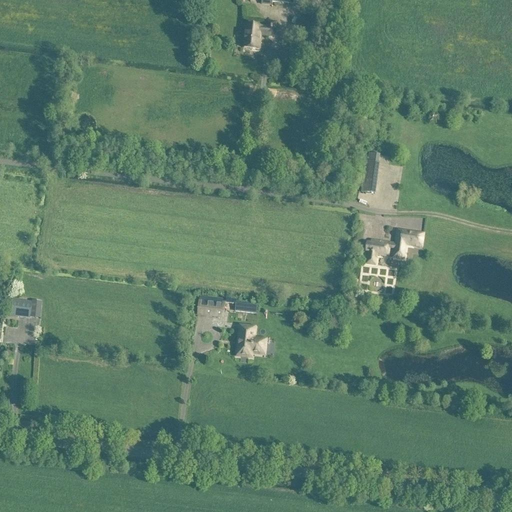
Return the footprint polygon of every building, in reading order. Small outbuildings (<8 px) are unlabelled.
[(275,38),(276,25),(268,24),(267,30),(246,28),(244,50),(258,51),(260,35),(266,35),(266,37),(275,38)] [(376,195),(380,164),(366,163),(362,194),(376,195)] [(371,241),(371,244),(367,243),(367,244),(366,252),(368,252),(366,265),(375,266),(376,256),(388,258),(389,248),(394,249),(393,258),(404,260),(406,246),(414,247),(422,249),(424,234),(416,233),(397,231),(395,245),(390,244),(371,241)] [(41,320),(42,304),(34,303),(34,307),(32,306),(32,303),(12,301),(10,318),(30,320),(30,319),(41,320)] [(204,315),(223,317),(225,304),(205,302),(199,301),(197,314),(204,315)] [(237,347),(236,357),(251,358),(251,354),(264,356),(264,353),(265,352),(266,345),(265,344),(265,341),(253,340),(254,329),(245,328),(245,331),(239,330),(238,341),(239,341),(238,347),(237,347)]
